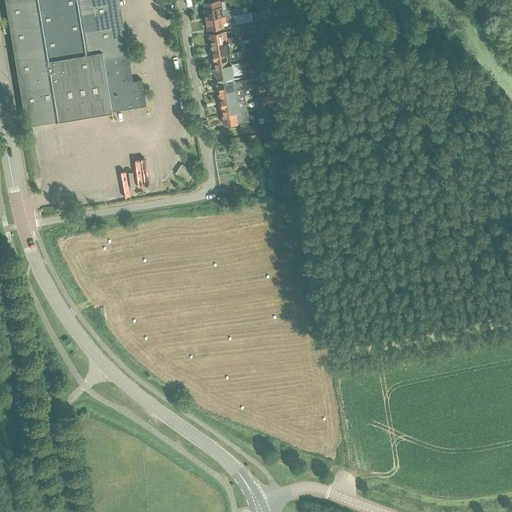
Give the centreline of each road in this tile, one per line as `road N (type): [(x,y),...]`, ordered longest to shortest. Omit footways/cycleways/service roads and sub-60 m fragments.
road 1 (unclassified): [(21,226),(203,195),(210,187),(203,138)]
road 2 (secondary): [(258,507),(226,459),(104,365)]
road 3 (unclassified): [(66,511),(54,418),(104,365)]
road 4 (secondary): [(104,365),(57,304),(21,226)]
road 5 (residential): [(203,138),(179,3)]
road 6 (unclassified): [(258,507),(309,489),(379,511)]
